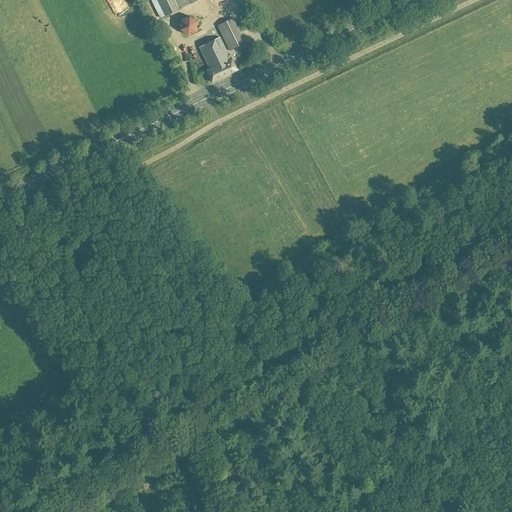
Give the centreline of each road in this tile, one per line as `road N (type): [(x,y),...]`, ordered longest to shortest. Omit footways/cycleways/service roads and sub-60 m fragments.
road 1 (secondary): [(412,0),(0,196)]
road 2 (track): [(179,433),(511,230)]
road 3 (track): [(42,511),(179,433)]
